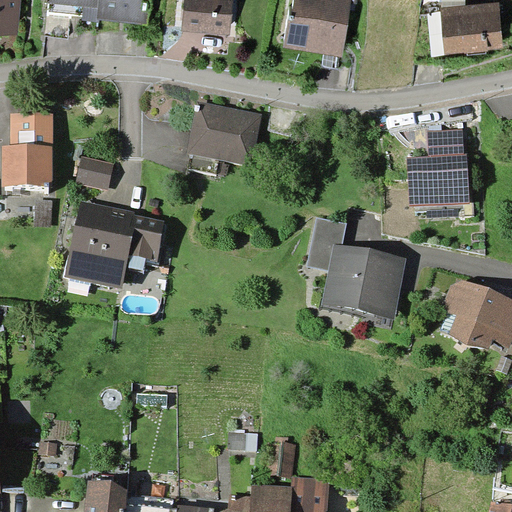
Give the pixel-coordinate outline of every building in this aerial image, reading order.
[(0,0),(0,25),(10,26),(12,0),(0,0)] [(46,0),(45,14),(69,17),(69,13),(97,16),(97,12),(98,0),(46,0)] [(98,0),(97,12),(144,17),(145,0),(98,0)] [(182,0),(181,23),(227,27),(229,0),(182,0)] [(288,8),(282,38),(323,45),(320,63),(336,66),(348,0),(345,0),(291,0),(291,8),(288,8)] [(499,40),(496,4),(440,10),(444,45),(446,45),(445,44),(498,39),(498,40),(499,40)] [(47,193),(47,155),(47,122),(45,122),(45,111),(18,109),(18,155),(3,155),(3,193),(43,193),(43,196),(46,196),(47,193)] [(225,116),(225,114),(197,109),(197,112),(194,111),(193,116),(196,116),(185,173),(214,178),(217,163),(247,169),(256,122),(225,116)] [(458,136),(428,137),(429,152),(459,151),(458,136)] [(462,204),(460,160),(410,163),(412,215),(426,214),(425,206),(462,204)] [(94,219),(86,217),(80,221),(72,259),(67,258),(62,277),(69,279),(67,287),(88,292),(90,283),(117,288),(123,259),(154,266),(161,229),(130,223),(129,226),(103,221),(104,218),(94,216),(94,219)] [(307,267),(329,271),(335,245),(343,247),(348,225),(317,219),(307,267)] [(323,304),(395,318),(407,259),(335,245),(329,271),(323,304)] [(504,347),(511,325),(511,310),(461,290),(452,294),(447,307),(449,313),(445,314),(438,333),(452,339),(466,349),(483,351),(487,340),(504,347)] [(39,441),(38,455),(57,456),(58,442),(39,441)] [(265,477),(287,479),(291,449),(268,447),(265,477)] [(122,511),(124,501),(109,499),(111,480),(91,477),(87,511),(122,511)] [(251,498),(251,502),(249,511),(324,511),(325,502),(251,498)] [(249,511),(251,502),(229,500),(228,511),(249,511)] [(145,511),(147,504),(124,501),(122,511),(145,511)]
